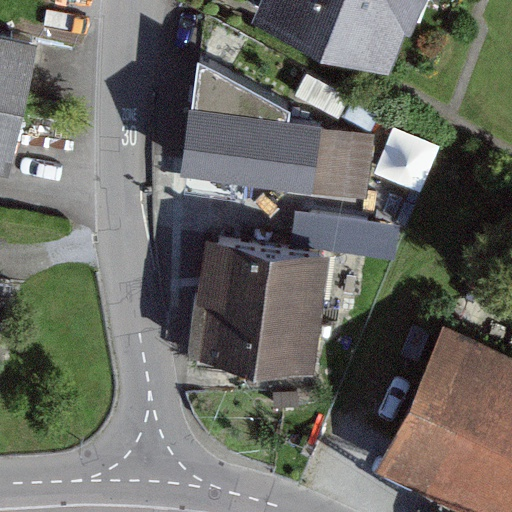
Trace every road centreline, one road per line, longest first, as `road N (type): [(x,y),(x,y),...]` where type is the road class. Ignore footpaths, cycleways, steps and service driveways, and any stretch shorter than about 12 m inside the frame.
road 1 (residential): [(135,0),(127,51),(126,243),(151,404),(153,482)]
road 2 (residential): [(0,485),(153,482)]
road 3 (residential): [(153,482),(226,491),(289,511)]
